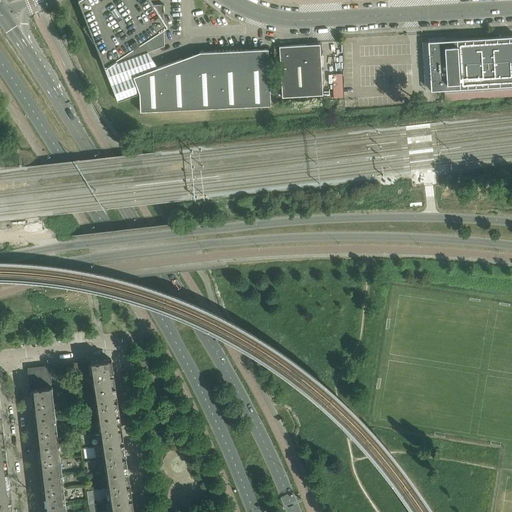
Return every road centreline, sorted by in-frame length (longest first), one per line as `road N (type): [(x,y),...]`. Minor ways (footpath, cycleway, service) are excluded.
road 1 (secondary): [(293,511),(224,365),(31,59)]
road 2 (secondary): [(0,62),(196,379),(253,511)]
road 3 (secondary): [(0,281),(101,256),(255,241),(511,249)]
road 4 (secondary): [(511,223),(253,226),(51,247),(0,261)]
road 5 (tertiary): [(511,9),(289,22),(228,0)]
road 6 (residential): [(152,511),(126,346)]
road 7 (residential): [(9,356),(28,511)]
